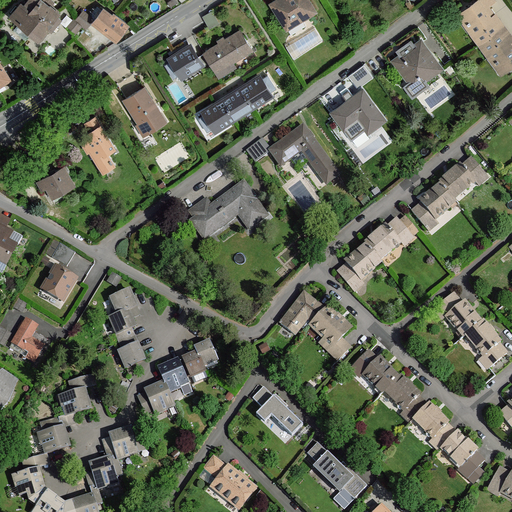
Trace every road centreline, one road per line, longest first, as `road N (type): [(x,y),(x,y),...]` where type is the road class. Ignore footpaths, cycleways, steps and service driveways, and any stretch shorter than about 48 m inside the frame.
road 1 (residential): [(94,251),(435,0)]
road 2 (residential): [(94,251),(250,332),(268,324),(314,271)]
road 3 (residential): [(314,271),(511,101)]
road 4 (tertiary): [(0,127),(202,0)]
road 5 (residential): [(314,271),(462,413)]
